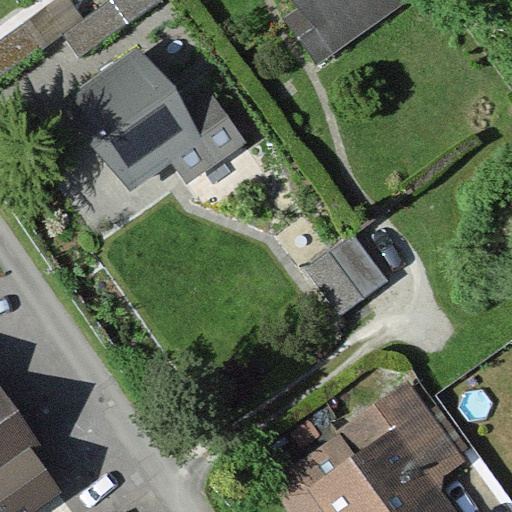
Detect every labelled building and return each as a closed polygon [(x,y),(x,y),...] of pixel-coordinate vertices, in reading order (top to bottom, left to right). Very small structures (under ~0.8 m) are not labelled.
[(68,0),(59,0),(0,42),(0,80),(61,36),(83,20),(68,0)] [(112,0),(83,20),(61,36),(81,64),(172,0),(112,0)] [(404,5),(400,0),(295,0),(322,37),(306,49),(319,66),(404,5)] [(181,111),(143,57),(67,110),(129,197),(171,168),(183,185),(242,144),(206,94),(181,111)] [(353,238),(332,253),(365,298),(387,283),(353,238)] [(332,253),(305,273),(335,315),(338,318),(365,298),(332,253)] [(466,453),(435,410),(430,413),(408,382),(345,426),(349,431),(287,475),(281,504),(286,511),(445,511),(432,491),(465,468),(459,458),(466,453)] [(0,481),(33,459),(39,454),(0,399),(0,481)] [(0,481),(0,511),(36,511),(59,496),(33,459),(0,481)]
